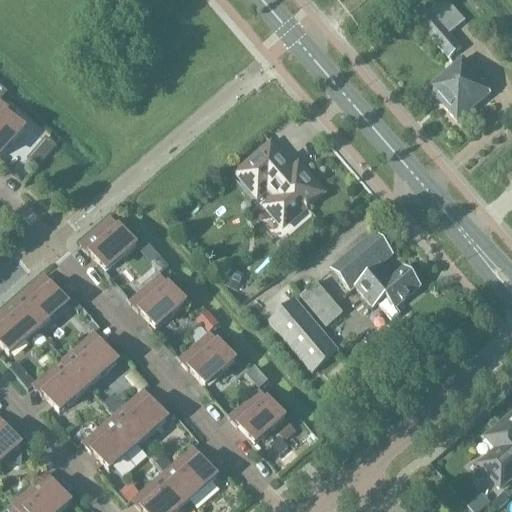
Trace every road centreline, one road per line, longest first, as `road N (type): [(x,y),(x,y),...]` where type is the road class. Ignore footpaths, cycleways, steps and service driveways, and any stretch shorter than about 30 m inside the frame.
road 1 (tertiary): [(511,289),(261,0)]
road 2 (residential): [(277,511),(47,246)]
road 3 (residential): [(359,473),(511,341)]
road 4 (residential): [(0,393),(102,511)]
